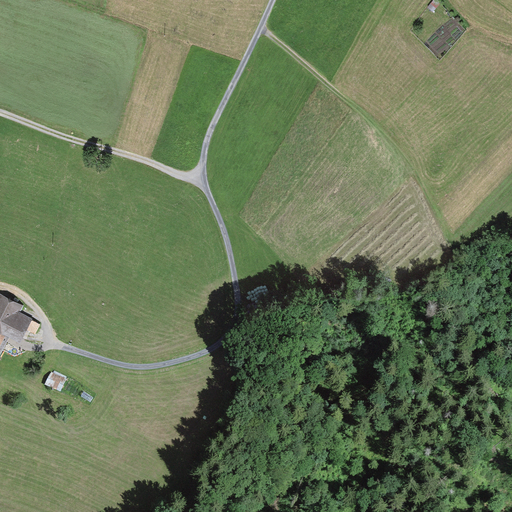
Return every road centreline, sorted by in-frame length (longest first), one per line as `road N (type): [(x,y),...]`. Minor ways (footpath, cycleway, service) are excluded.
road 1 (track): [(273,0),(205,145),(203,182),(224,230),(235,289),(237,311),(227,329),(196,356),(135,366),(56,346),(46,335)]
road 2 (track): [(203,175),(182,178),(0,114)]
